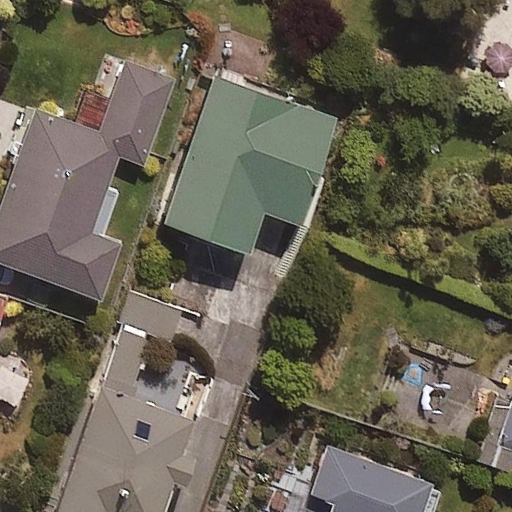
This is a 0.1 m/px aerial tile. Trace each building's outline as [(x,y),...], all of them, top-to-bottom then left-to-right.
[(169,78),(121,61),(95,133),(32,111),(0,199),(0,265),(93,299),(113,243),(85,233),(113,156),(138,165),(169,78)] [(330,115),(209,74),(157,225),(240,253),(255,211),(292,224),(330,115)] [(190,457),(180,453),(189,426),(178,422),(195,369),(163,358),(179,310),(130,294),(101,381),(95,379),(51,511),(153,511),(163,482),(180,487),(190,457)] [(511,398),(494,448),(511,454),(511,398)] [(426,511),(436,487),(320,445),(295,511),(426,511)]
